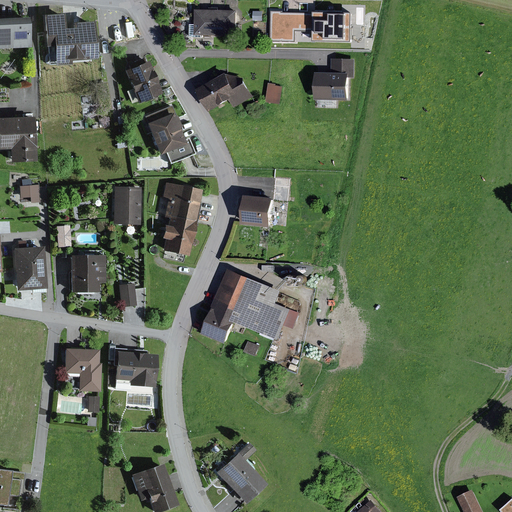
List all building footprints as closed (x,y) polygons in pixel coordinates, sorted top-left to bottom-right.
[(235,12),(195,11),(195,25),(190,25),(189,37),(202,38),(202,35),(235,36),(235,12)] [(284,11),(270,11),(269,41),(294,42),(294,30),(312,30),(311,42),(352,42),(352,13),(299,11),(284,11)] [(262,12),(254,12),(253,21),(262,21),(262,12)] [(66,14),(45,15),(48,47),(56,47),(57,65),(73,64),(72,61),(99,59),(96,22),(75,23),(76,29),(67,30),(66,14)] [(30,18),(0,19),(0,48),(32,47),(30,18)] [(354,78),(354,60),(331,59),(331,73),(315,73),(315,100),(348,101),(348,78),(354,78)] [(150,61),(126,71),(134,89),(128,92),(133,103),(138,101),(140,104),(164,94),(150,61)] [(234,108),(253,98),(242,79),(225,74),(197,90),(209,111),(229,100),(234,108)] [(112,108),(108,82),(96,85),(100,111),(112,108)] [(276,85),(269,84),(267,96),(265,103),(279,105),(282,88),(276,86),(276,85)] [(263,108),(259,101),(251,105),(256,113),(263,108)] [(177,117),(172,106),(146,117),(162,155),(167,153),(171,164),(186,158),(196,154),(190,138),(186,140),(181,128),(183,128),(178,116),(177,117)] [(38,148),(36,117),(0,119),(0,150),(11,150),(12,163),(38,162),(37,148),(38,148)] [(102,175),(110,165),(105,162),(97,172),(102,175)] [(290,180),(274,178),(274,184),(272,200),(288,202),(290,180)] [(203,190),(167,183),(163,198),(169,199),(165,217),(171,218),(169,226),(166,225),(164,238),(166,239),(164,251),(190,256),(203,190)] [(39,185),(20,186),(21,198),(31,197),(31,203),(41,202),(39,185)] [(115,187),(114,224),(141,225),(142,188),(115,187)] [(272,199),(243,196),(240,224),(240,225),(269,228),(272,199)] [(72,246),(70,226),(57,227),(59,247),(72,246)] [(45,247),(15,249),(18,291),(48,289),(45,247)] [(107,283),(106,255),(72,256),(72,293),(100,292),(100,283),(107,283)] [(276,304),(281,291),(227,270),(201,334),(225,344),(234,323),(277,340),(283,326),(292,329),(299,313),(276,304)] [(119,285),(122,308),(137,306),(134,284),(119,285)] [(260,346),(248,342),(244,352),(256,356),(260,346)] [(99,364),(100,351),(67,349),(66,374),(67,374),(67,379),(80,379),(79,391),(101,392),(102,364),(99,364)] [(147,351),(116,349),(114,366),(118,366),(117,380),(131,381),(131,386),(156,387),(158,355),(147,355),(147,351)] [(89,408),(100,408),(100,393),(89,393),(89,408)] [(97,418),(88,417),(87,426),(97,427),(97,418)] [(254,450),(247,443),(214,473),(237,498),(243,504),(264,484),(243,461),(254,450)] [(165,464),(133,475),(141,501),(150,498),(154,511),(159,511),(179,505),(171,483),(165,464)] [(24,473),(0,470),(0,505),(9,506),(10,495),(21,497),(24,473)] [(483,511),(472,490),(457,498),(463,511),(483,511)] [(381,511),(371,500),(357,511),(381,511)]
